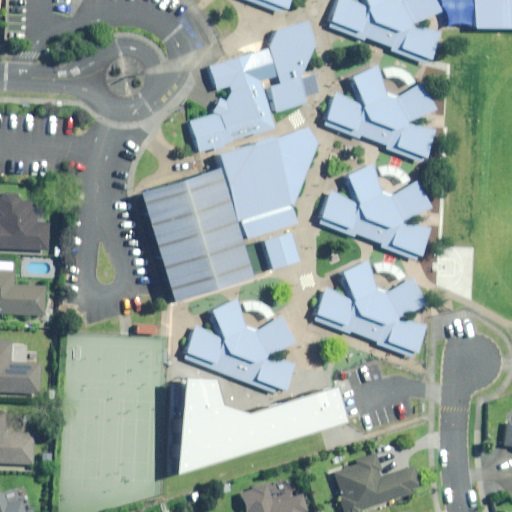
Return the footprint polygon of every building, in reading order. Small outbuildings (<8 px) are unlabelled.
[(250,0),(281,12),(286,0),(250,0)] [(351,0),(335,0),(327,23),(427,61),(438,34),(410,25),(438,13),(431,0),(400,0),(398,2),(394,0),(363,0),(365,5),(351,0)] [(511,0),(471,0),(471,30),(511,29),(511,0)] [(265,88),(274,116),(305,106),(299,75),(313,46),(304,22),(272,31),(265,51),(277,84),(265,88)] [(182,123),(192,154),(272,128),(248,56),(207,70),(213,91),(228,86),(230,92),(217,111),(182,123)] [(334,94),(323,121),(421,160),(433,135),(406,125),(433,112),(420,87),(394,101),(385,97),(376,67),(349,79),(361,105),(334,94)] [(268,139),(214,156),(241,240),(295,223),(290,203),(316,144),(304,127),(268,139)] [(327,191),(316,218),(415,257),(427,230),(399,222),(426,209),(413,184),(387,198),(379,195),(369,167),(345,176),(354,202),(327,191)] [(249,281),(214,171),(137,196),(172,306),(249,281)] [(0,249),(44,251),(46,223),(33,222),(33,216),(27,210),(27,201),(17,201),(17,199),(12,194),(0,193),(0,249)] [(288,231),(263,239),(274,272),(298,264),(288,231)] [(324,288),(313,315),(411,354),(423,328),(396,319),(423,306),(410,281),(384,295),(375,291),(366,263),(342,273),(351,299),(324,288)] [(0,314),(39,316),(40,287),(34,287),(34,278),(21,277),(9,277),(9,271),(0,271),(0,314)] [(195,328),(184,355),(283,394),(295,366),(267,359),(294,346),(281,321),(255,335),(247,332),(237,304),(213,313),(222,339),(195,328)] [(8,353),(8,343),(0,342),(0,392),(36,394),(37,354),(8,353)] [(0,463),(28,465),(29,435),(0,433),(1,413),(0,412),(0,463)] [(499,446),(509,447),(509,450),(511,450),(511,423),(502,423),(499,446)] [(409,490),(416,488),(409,467),(377,478),(375,471),(378,470),(372,453),(350,461),(352,466),(329,474),(337,498),(334,499),(339,511),(355,511),(356,511),(410,492),(409,490)] [(224,484),(210,488),(212,496),(227,492),(224,484)] [(267,505),(262,487),(234,495),(239,511),(298,511),(305,510),(301,495),(267,505)] [(199,502),(196,491),(185,493),(188,504),(199,502)] [(2,505),(0,496),(0,511),(19,511),(17,501),(2,505)]
